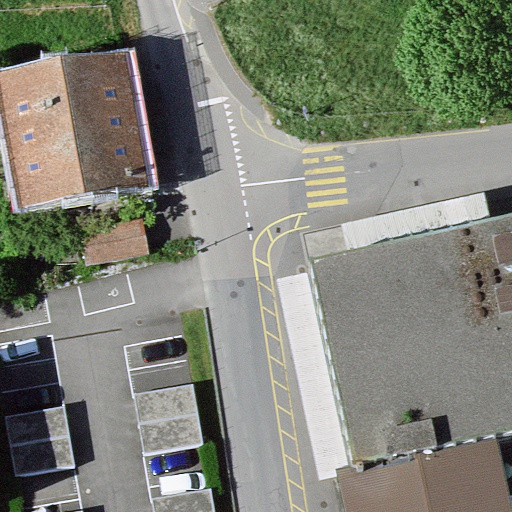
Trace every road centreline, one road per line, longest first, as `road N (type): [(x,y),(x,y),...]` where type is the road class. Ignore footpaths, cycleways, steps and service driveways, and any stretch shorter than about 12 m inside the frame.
road 1 (tertiary): [(275,511),(228,178)]
road 2 (residential): [(511,147),(228,178)]
road 3 (tertiary): [(228,178),(169,0)]
